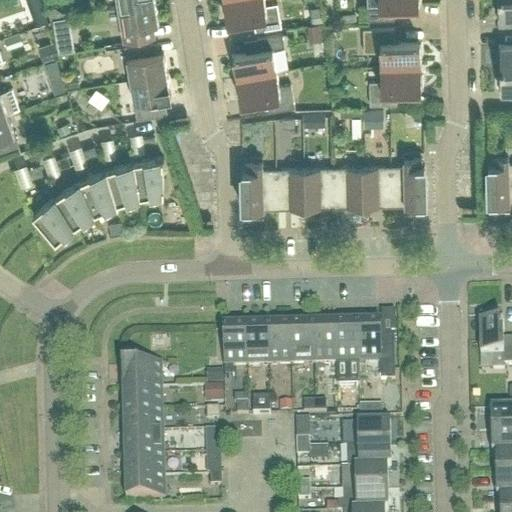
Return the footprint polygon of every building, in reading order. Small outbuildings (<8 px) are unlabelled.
[(155,0),(118,7),(124,40),(155,35),(153,23),(159,22),(155,0)] [(264,0),(224,0),(225,6),(224,6),(226,20),(253,15),(255,30),(281,25),(277,2),(265,4),(264,0)] [(366,0),(367,19),(394,18),(393,3),(420,3),(420,0),(366,0)] [(511,0),(498,0),(499,5),(497,5),(498,19),(511,19),(511,0)] [(380,50),(381,65),(421,64),(420,54),(422,54),(421,40),(394,41),(394,26),(363,27),(363,51),(380,50)] [(235,67),(237,77),(276,70),(273,47),(284,45),(282,33),(256,37),(258,49),(232,54),(234,67),(235,67)] [(124,45),(130,79),(167,73),(164,51),(151,53),(149,41),(124,45)] [(500,58),(501,67),(511,67),(511,43),(498,44),(499,58),(500,58)] [(421,64),(381,65),(381,80),(369,80),(370,104),(396,103),(396,88),(423,87),(422,73),(421,73),(421,64)] [(511,67),(501,67),(501,77),(499,77),(500,91),(511,90),(511,67)] [(276,70),(237,77),(239,86),(237,86),(239,100),(266,96),(269,110),(295,106),(291,82),(279,84),(276,70)] [(167,73),(130,79),(137,118),(162,114),(159,96),(171,94),(167,73)] [(8,112),(0,114),(0,150),(19,144),(8,112)] [(132,130),(133,150),(145,149),(144,129),(132,130)] [(101,134),(104,154),(117,153),(115,133),(101,134)] [(71,144),(75,162),(88,158),(83,141),(71,144)] [(44,154),(50,173),(62,169),(57,150),(44,154)] [(488,162),(489,182),(511,181),(511,161),(508,161),(508,154),(491,155),(491,162),(488,162)] [(155,156),(134,160),(139,194),(163,191),(164,191),(163,156),(162,155),(155,156)] [(393,164),(394,185),(425,184),(424,164),(421,164),(421,156),(404,157),(404,164),(393,164)] [(16,164),(23,183),(35,178),(28,159),(16,164)] [(126,162),(106,168),(116,201),(139,194),(134,160),(126,162)] [(242,168),(243,188),(274,188),(273,167),(262,168),(262,160),(245,161),(245,168),(242,168)] [(363,165),(364,205),(394,204),(394,185),(393,164),(363,165)] [(363,165),(333,166),(334,206),(364,205),(363,165)] [(333,166),(303,167),(304,207),(334,206),(333,166)] [(273,167),(274,188),(274,207),(304,207),(303,167),(273,167)] [(99,171),(80,179),(95,211),(116,201),(106,168),(99,171)] [(73,183),(55,195),(74,224),(94,212),(95,211),(80,179),(73,183)] [(511,181),(489,182),(489,202),(492,202),(492,209),(509,209),(509,201),(511,201),(511,181)] [(425,184),(394,185),(394,204),(405,204),(405,211),(422,211),(422,204),(425,204),(425,184)] [(274,188),(243,188),(243,208),(246,208),(247,215),(264,215),(263,208),(274,207),(274,188)] [(74,224),(55,195),(49,199),(33,213),(56,240),(74,224)] [(502,317),(480,317),(481,358),(492,358),(492,372),(503,372),(503,367),(511,366),(511,341),(503,341),(502,317)] [(380,324),(357,325),(358,364),(359,364),(380,364),(380,383),(395,382),(394,338),(380,338),(380,324)] [(335,326),(336,365),(337,388),(360,387),(359,364),(358,364),(357,325),(335,326)] [(292,366),(314,366),(313,326),(291,327),(292,366)] [(314,366),(336,365),(335,326),(313,326),(314,366)] [(247,367),(269,367),(268,327),(246,328),(247,367)] [(269,367),(292,366),(291,327),(268,327),(269,367)] [(224,368),(247,367),(246,328),(223,329),(224,368)] [(122,367),(123,390),(162,388),(162,366),(122,367)] [(195,388),(195,404),(218,402),(217,387),(195,388)] [(123,390),(123,412),(163,411),(162,388),(123,390)] [(315,414),(315,403),(304,403),(304,414),(315,414)] [(326,403),(315,403),(315,414),(326,414),(326,403)] [(237,405),(237,416),(249,416),(248,405),(237,405)] [(371,407),(371,419),(383,418),(382,407),(371,407)] [(490,411),(491,434),(511,433),(511,410),(508,411),(490,411)] [(123,412),(124,434),(163,433),(163,411),(123,412)] [(207,421),(219,421),(220,411),(207,411),(207,421)] [(302,420),(303,440),(335,439),(334,419),(302,420)] [(357,437),(358,448),(391,447),(390,425),(342,426),(343,436),(357,437)] [(124,434),(125,456),(164,455),(163,433),(124,434)] [(492,456),(495,456),(495,455),(511,454),(511,433),(491,434),(492,456)] [(296,441),(297,449),(309,449),(309,440),(296,441)] [(355,469),(388,469),(391,469),(391,447),(358,448),(347,448),(348,469),(355,469)] [(309,449),(297,449),(297,458),(310,458),(309,449)] [(511,454),(495,455),(495,456),(496,476),(511,476),(511,454)] [(125,456),(125,478),(165,477),(164,455),(125,456)] [(355,469),(355,490),(355,491),(388,490),(388,469),(355,469)] [(192,489),(190,475),(175,477),(177,492),(192,489)] [(210,476),(210,487),(221,487),(221,476),(210,476)] [(496,499),(500,499),(500,498),(511,497),(511,476),(496,476),(496,499)] [(165,477),(125,478),(126,501),(165,500),(165,477)] [(298,484),(298,493),(310,492),(310,484),(298,484)] [(381,511),(385,511),(388,511),(388,490),(355,491),(355,490),(344,491),(344,503),(338,505),(338,511),(381,511)] [(310,492),(298,493),(298,501),(311,501),(310,492)] [(500,499),(500,511),(511,511),(511,497),(500,498),(500,499)]
